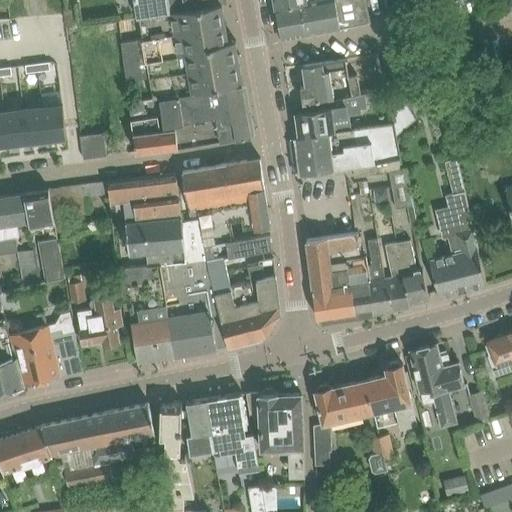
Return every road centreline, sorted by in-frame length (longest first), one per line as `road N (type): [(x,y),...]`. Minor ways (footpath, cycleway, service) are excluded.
road 1 (residential): [(0,416),(302,355)]
road 2 (residential): [(0,182),(272,142)]
road 3 (tertiary): [(302,355),(511,292)]
road 4 (tertiary): [(302,355),(272,142)]
road 5 (tertiary): [(272,142),(246,0)]
